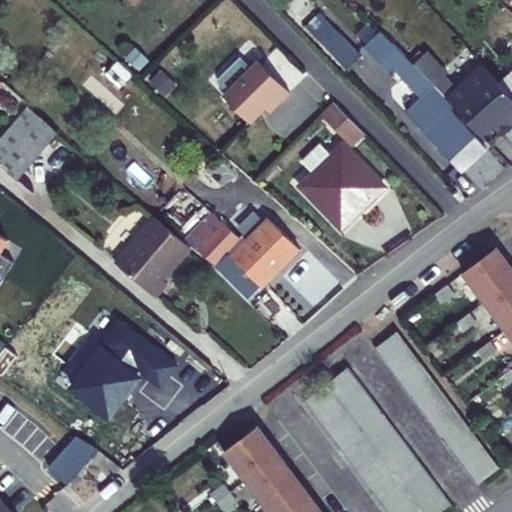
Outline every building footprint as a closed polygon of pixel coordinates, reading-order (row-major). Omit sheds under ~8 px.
[(346,71),(362,57),(321,14),(306,28),(346,71)] [(511,35),(499,47),(497,44),(482,57),(501,78),(503,76),(511,85),(511,35)] [(453,107),(401,53),(393,61),(433,104),(412,124),(454,168),(479,145),(448,112),(453,107)] [(257,58),(221,93),(248,121),(271,97),(276,101),(288,90),(257,58)] [(484,137),(511,112),(511,100),(482,66),(447,97),(484,137)] [(332,100),(323,110),(352,140),(362,130),(332,100)] [(0,136),(0,165),(16,179),(55,133),(26,107),(0,136)] [(352,140),(323,110),(320,113),(349,143),(352,140)] [(310,174),(297,186),(339,229),(382,187),(341,144),(328,157),(310,174)] [(328,157),(318,145),(300,163),(310,174),(328,157)] [(210,211),(184,237),(248,299),(298,249),(268,218),(247,241),(241,236),(235,242),(229,235),(233,231),(210,211)] [(191,249),(181,241),(154,217),(114,263),(154,297),(166,283),(166,276),(191,249)] [(0,236),(0,275),(3,278),(13,262),(0,254),(0,252),(7,240),(0,236)] [(511,268),(496,248),(463,273),(503,327),(511,338),(511,268)] [(441,303),(453,294),(447,285),(434,295),(441,303)] [(461,332),(474,322),(468,313),(455,323),(461,332)] [(103,344),(68,389),(106,418),(119,401),(117,399),(137,373),(157,389),(174,367),(116,322),(101,342),(103,344)] [(476,485),(499,468),(465,423),(430,378),(396,332),(374,348),(400,382),(443,440),(476,485)] [(483,360),(496,350),(489,341),(476,350),(483,360)] [(382,413),(348,367),(303,401),(329,436),(373,493),(387,511),(440,511),(451,504),(417,459),(382,413)] [(504,388),(511,381),(511,372),(510,369),(497,379),(504,388)] [(330,378),(326,373),(318,378),(316,378),(312,382),(316,388),(330,378)] [(321,511),(257,426),(223,452),(260,501),(267,511),(321,511)] [(217,502),(230,492),(223,484),(211,494),(217,502)] [(224,511),(236,501),(230,492),(217,502),(224,511)] [(0,511),(10,511),(0,499),(0,511)]
